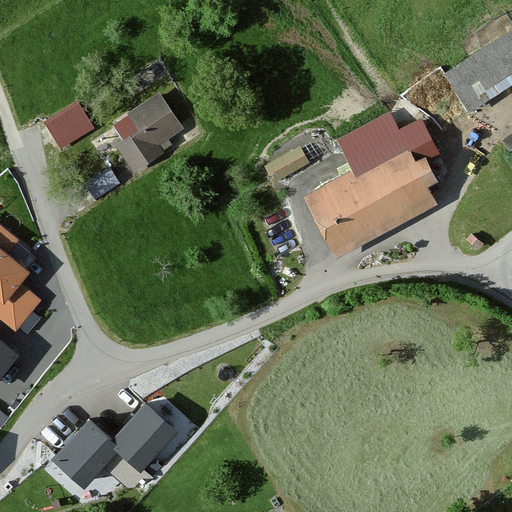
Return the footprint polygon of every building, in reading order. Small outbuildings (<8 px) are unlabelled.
[(511,30),(437,72),(462,116),(488,101),(482,91),(511,74),(511,30)] [(136,131),(114,145),(129,168),(181,136),(157,96),(126,115),(136,131)] [(94,128),(77,101),(44,122),(62,149),(94,128)] [(348,174),(305,194),(334,255),(436,206),(428,189),(446,181),(419,124),(402,132),(394,116),(334,144),(348,174)] [(302,153),(266,168),(272,184),(308,169),(302,153)] [(27,266),(0,244),(0,312),(16,325),(38,297),(16,280),(27,266)] [(0,368),(17,347),(0,334),(0,368)] [(88,414),(55,450),(85,477),(117,441),(141,462),(174,425),(144,398),(111,435),(88,414)]
